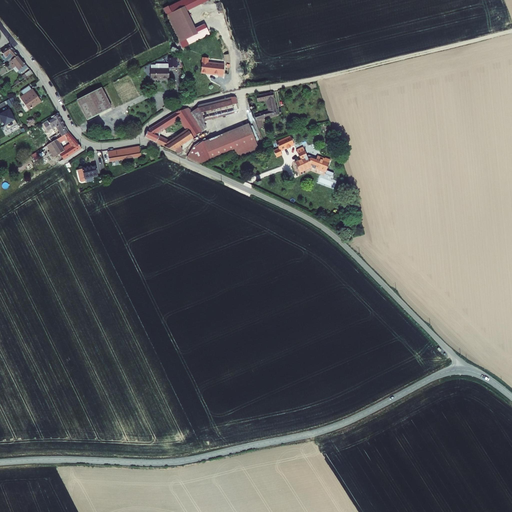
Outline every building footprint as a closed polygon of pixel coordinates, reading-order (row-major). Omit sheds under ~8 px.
[(184,6),(166,15),(178,43),(197,34),(184,6)] [(10,46),(1,51),(9,62),(19,56),(10,46)] [(28,67),(19,56),(9,62),(14,68),(17,67),(21,72),(28,67)] [(175,57),(171,57),(171,63),(171,68),(178,67),(182,67),(178,56),(175,57)] [(202,57),(200,73),(222,76),(224,64),(208,62),(208,58),(202,57)] [(152,69),(152,80),(171,80),(171,69),(162,69),(162,64),(157,64),(156,65),(152,65),(152,69)] [(37,97),(38,97),(33,89),(30,85),(18,93),(29,110),(40,102),(37,97)] [(102,88),(78,100),(88,120),(112,108),(102,88)] [(273,92),(256,95),(257,101),(268,99),(271,110),(255,115),(260,129),(264,127),(261,121),(278,115),(274,92),(273,92)] [(240,108),(237,98),(201,108),(204,121),(235,112),(235,109),(240,108)] [(188,108),(177,111),(151,127),(148,130),(145,137),(159,144),(179,153),(184,150),(180,146),(203,130),(188,108)] [(58,114),(44,122),(48,130),(57,125),(61,132),(49,139),(51,143),(56,140),(64,135),(69,132),(58,114)] [(260,151),(249,124),(204,141),(205,144),(192,149),(197,161),(202,163),(236,151),(239,159),(260,151)] [(81,148),(69,132),(64,135),(66,139),(69,143),(62,148),(59,144),(56,140),(51,143),(47,146),(54,157),(59,154),(63,160),(81,148)] [(64,135),(56,140),(59,144),(66,139),(64,135)] [(280,152),(294,146),(290,136),(275,142),(278,148),(273,150),(276,158),(282,155),(280,152)] [(139,146),(107,151),(110,162),(141,156),(141,154),(148,153),(148,156),(154,155),(154,152),(148,149),(141,150),(140,146),(139,146)] [(303,147),(296,150),(300,160),(293,163),(297,172),(310,167),(311,168),(314,170),(313,171),(326,176),(329,165),(324,163),(325,161),(319,160),(319,162),(309,158),(307,159),(303,147)] [(95,165),(82,168),(82,169),(77,170),(80,180),(82,182),(85,181),(85,178),(98,175),(95,165)]
